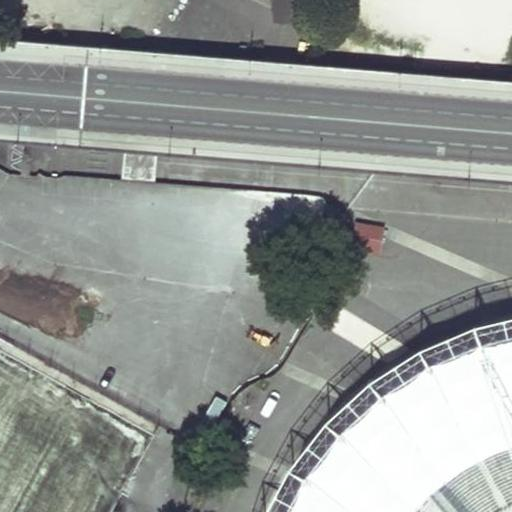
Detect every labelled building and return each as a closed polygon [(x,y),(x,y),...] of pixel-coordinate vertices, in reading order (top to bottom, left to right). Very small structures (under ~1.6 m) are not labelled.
[(226,194),(227,231),(287,230),(286,193),(226,194)] [(173,198),(139,199),(139,220),(173,219),(173,198)] [(354,224),(351,250),(380,253),(383,227),(354,224)] [(249,286),(240,315),(269,324),(278,296),(249,286)] [(511,511),(511,331),(510,332),(446,358),(392,391),(344,435),(312,477),(292,511),(511,511)]
